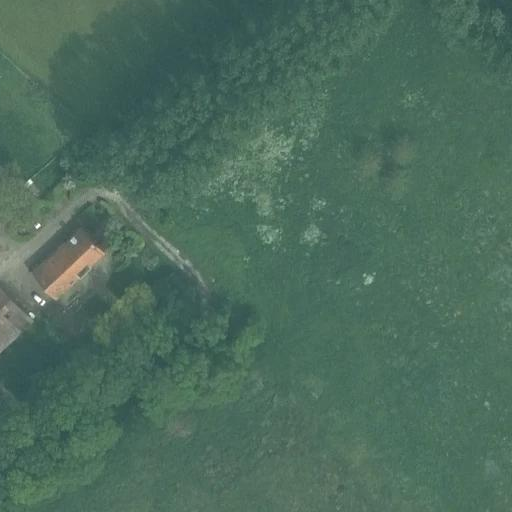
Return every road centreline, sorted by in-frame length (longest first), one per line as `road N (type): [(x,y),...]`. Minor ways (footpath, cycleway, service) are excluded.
road 1 (track): [(0,458),(224,319),(142,235)]
road 2 (residential): [(203,116),(345,0)]
road 3 (residential): [(142,235),(114,189),(203,116)]
